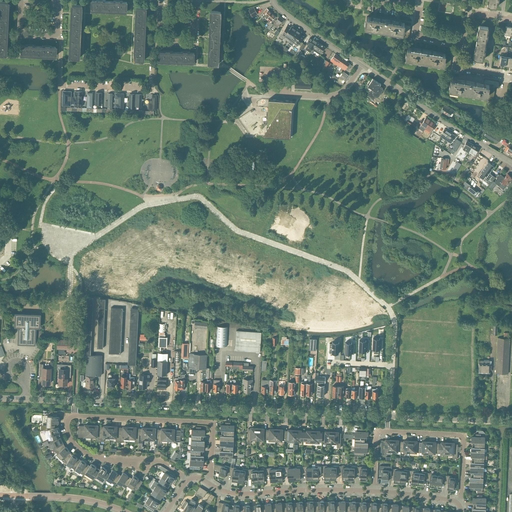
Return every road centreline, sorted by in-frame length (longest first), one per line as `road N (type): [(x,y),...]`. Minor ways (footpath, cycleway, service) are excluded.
road 1 (track): [(358,280),(153,200),(87,240),(39,233)]
road 2 (residential): [(75,400),(388,416)]
road 3 (residential): [(74,416),(208,422),(209,483)]
road 4 (residential): [(56,35),(59,85),(150,90),(156,39)]
road 5 (residential): [(511,163),(361,65)]
road 6 (residential): [(373,491),(233,493),(209,483)]
road 7 (residential): [(387,431),(462,436),(459,505)]
road 8 (residential): [(388,416),(511,421)]
